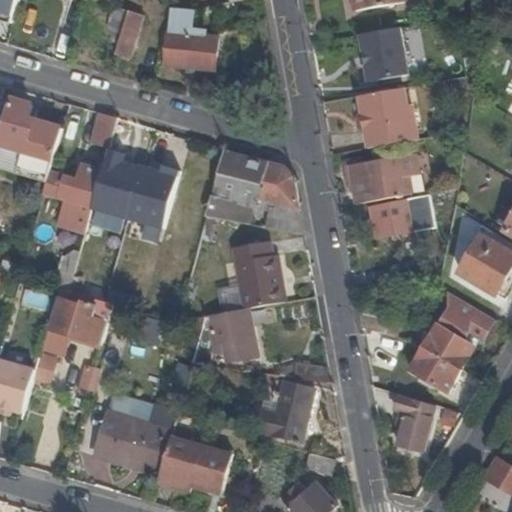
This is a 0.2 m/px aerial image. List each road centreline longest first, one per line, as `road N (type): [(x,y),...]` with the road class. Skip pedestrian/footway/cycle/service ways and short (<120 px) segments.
road 1 (residential): [(306,147),(376,511)]
road 2 (residential): [(0,62),(306,147)]
road 3 (residential): [(281,0),(306,147)]
road 4 (residential): [(435,511),(511,384)]
